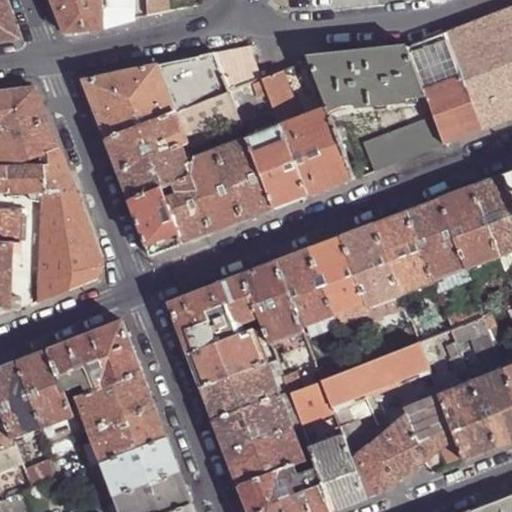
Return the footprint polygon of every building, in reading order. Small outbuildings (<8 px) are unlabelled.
[(1,0),(0,0),(0,41),(16,40),(1,0)] [(103,12),(102,0),(50,0),(65,36),(89,33),(104,31),(103,12)] [(102,0),(103,12),(135,10),(134,0),(102,0)] [(146,0),(145,18),(155,16),(154,0),(146,0)] [(135,20),(135,10),(103,12),(104,31),(116,25),(121,23),(131,21),(135,20)] [(507,10),(445,34),(482,132),(511,120),(511,22),(507,10)] [(482,132),(445,34),(408,48),(426,98),(434,118),(444,146),(466,138),(482,132)] [(407,100),(426,98),(408,48),(407,47),(366,52),(306,59),(307,62),(310,61),(330,113),(344,108),(356,106),(357,110),(407,105),(407,100)] [(106,142),(230,94),(229,93),(231,93),(216,54),(83,82),(98,120),(106,142)] [(330,113),(310,61),(307,62),(263,80),(269,100),(279,123),(281,128),(308,199),(329,191),(356,180),(330,113)] [(248,141),(281,128),(279,123),(270,126),(266,118),(267,117),(262,103),(269,100),(263,80),(251,85),(231,93),(229,93),(230,94),(244,131),(248,141)] [(0,164),(20,164),(57,150),(34,88),(0,91),(0,164)] [(182,148),(189,146),(192,152),(244,131),(230,94),(106,142),(114,162),(118,173),(182,148)] [(262,103),(267,117),(266,118),(270,126),(279,123),(269,100),(262,103)] [(403,162),(444,146),(434,118),(364,145),(375,173),(403,162)] [(290,206),(308,199),(281,128),(248,141),(276,211),(290,206)] [(258,218),(276,211),(248,141),(217,153),(245,223),(258,218)] [(188,164),(182,148),(118,173),(127,195),(130,203),(162,190),(192,178),(187,165),(188,164)] [(231,229),(245,223),(217,153),(195,161),(188,164),(187,165),(192,178),(214,235),(231,229)] [(102,267),(59,155),(35,164),(40,192),(40,197),(37,276),(36,302),(36,303),(95,280),(102,267)] [(0,192),(36,192),(36,197),(40,197),(40,192),(35,164),(20,164),(0,164),(0,192)] [(485,184),(473,188),(500,258),(511,252),(511,192),(505,176),(485,184)] [(198,241),(214,235),(192,178),(162,190),(184,247),(198,241)] [(453,196),(440,201),(465,265),(467,270),(500,258),(473,188),(453,196)] [(184,247),(162,190),(130,203),(151,259),(167,253),(184,247)] [(425,207),(407,214),(432,278),(465,265),(440,201),(425,207)] [(0,208),(0,316),(9,313),(17,310),(17,297),(5,297),(6,255),(18,256),(18,242),(23,242),(24,210),(0,208)] [(387,222),(374,227),(402,296),(434,283),(432,278),(407,214),(387,222)] [(354,234),(341,239),(367,304),(369,309),(388,301),(402,296),(374,227),(354,234)] [(322,247),(309,252),(334,317),(367,304),(341,239),(322,247)] [(290,259),(276,264),(302,329),(334,317),(309,252),(290,259)] [(511,252),(500,258),(505,272),(511,269),(511,252)] [(255,273),(244,277),(260,319),(263,328),(271,347),(303,334),(302,329),(276,264),(255,273)] [(170,306),(189,357),(245,336),(241,326),(260,319),(244,277),(199,294),(170,306)] [(440,281),(434,283),(439,296),(444,294),(440,281)] [(406,308),(402,296),(388,301),(393,313),(406,308)] [(480,306),(448,319),(452,331),(484,319),(485,318),(480,306)] [(484,319),(452,331),(451,331),(456,344),(457,346),(463,343),(489,334),(484,319)] [(378,333),(374,323),(365,327),(369,337),(378,333)] [(77,341),(48,352),(64,393),(84,386),(88,396),(142,375),(123,324),(77,341)] [(495,342),(501,339),(497,329),(491,331),(495,342)] [(451,331),(420,344),(419,344),(424,356),(447,347),(456,344),(451,331)] [(245,336),(189,357),(197,379),(202,390),(268,365),(255,332),(245,336)] [(499,353),(505,350),(501,340),(495,343),(499,353)] [(457,346),(466,369),(472,367),(463,343),(457,346)] [(419,344),(322,382),(332,408),(429,369),(424,356),(419,344)] [(458,372),(466,369),(457,346),(456,344),(447,347),(458,372)] [(30,359),(18,364),(43,430),(73,418),(64,393),(48,352),(30,359)] [(0,370),(0,407),(13,441),(43,430),(18,364),(0,370)] [(280,398),(268,365),(202,390),(209,409),(215,423),(280,398)] [(511,444),(511,390),(505,372),(484,380),(472,385),(498,450),(511,444)] [(296,373),(283,379),(289,394),(302,389),(296,373)] [(77,400),(90,433),(155,408),(149,392),(142,375),(88,396),(77,400)] [(302,389),(289,394),(301,427),(334,414),(332,408),(322,382),(302,389)] [(480,457),(498,450),(472,385),(471,385),(468,386),(440,397),(462,457),(465,462),(480,457)] [(462,457),(440,397),(405,412),(408,416),(387,433),(383,428),(380,431),(384,436),(370,446),(368,443),(352,413),(337,421),(343,438),(352,461),(367,501),(380,495),(411,473),(427,462),(437,453),(450,444),(456,460),(462,457)] [(292,430),(280,398),(215,423),(221,440),(227,455),(292,430)] [(373,400),(366,402),(371,416),(374,422),(380,419),(373,400)] [(0,503),(25,494),(32,491),(28,480),(24,471),(20,461),(19,456),(13,441),(0,407),(0,503)] [(94,445),(102,465),(167,440),(161,423),(155,408),(90,433),(94,445)] [(80,436),(77,428),(63,434),(66,442),(80,436)] [(304,463),(292,430),(227,455),(232,469),(239,488),(294,467),(304,463)] [(337,511),(348,508),(367,501),(352,461),(343,438),(330,442),(310,450),(318,469),(333,511),(337,511)] [(107,478),(115,497),(180,473),(174,458),(167,440),(102,465),(107,478)] [(58,469),(62,479),(70,476),(58,445),(55,446),(50,448),(58,469)] [(26,459),(20,461),(24,471),(25,470),(30,468),(26,459)] [(333,511),(318,469),(297,477),(294,467),(239,488),(248,511),(333,511)] [(39,488),(62,479),(58,469),(28,480),(32,491),(39,488)] [(177,511),(193,506),(186,489),(180,473),(115,497),(120,509),(120,511),(177,511)] [(98,503),(104,501),(115,497),(107,478),(96,482),(91,484),(98,503)] [(25,494),(31,511),(44,511),(48,511),(39,488),(32,491),(25,494)] [(511,511),(511,498),(495,505),(476,511),(511,511)]
